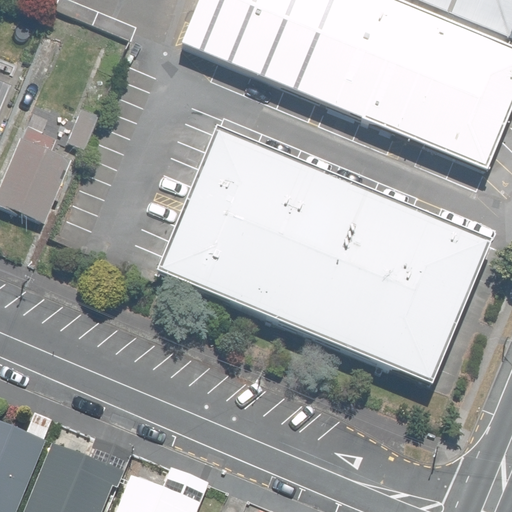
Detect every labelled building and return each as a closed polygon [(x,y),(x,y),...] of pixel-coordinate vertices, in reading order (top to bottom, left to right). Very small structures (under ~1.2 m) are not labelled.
[(511,105),(511,58),(370,0),(200,0),(181,46),(483,173),(511,105)] [(511,0),(406,0),(505,41),(511,44),(511,0)] [(485,247),(215,130),(155,269),(424,386),(485,247)] [(13,141),(0,174),(0,211),(40,227),(65,160),(13,141)] [(0,424),(0,511),(20,511),(49,445),(0,424)] [(20,511),(107,511),(122,476),(49,445),(20,511)] [(195,511),(206,488),(166,472),(159,489),(126,475),(111,511),(195,511)]
